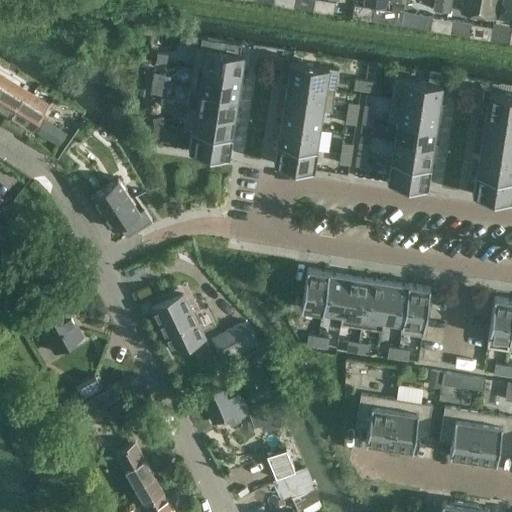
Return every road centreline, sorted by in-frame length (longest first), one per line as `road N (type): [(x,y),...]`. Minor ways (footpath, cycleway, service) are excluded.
road 1 (residential): [(511,217),(264,178),(248,187),(241,229),(511,275)]
road 2 (residential): [(224,504),(75,204),(0,141)]
road 3 (residential): [(511,490),(360,466)]
